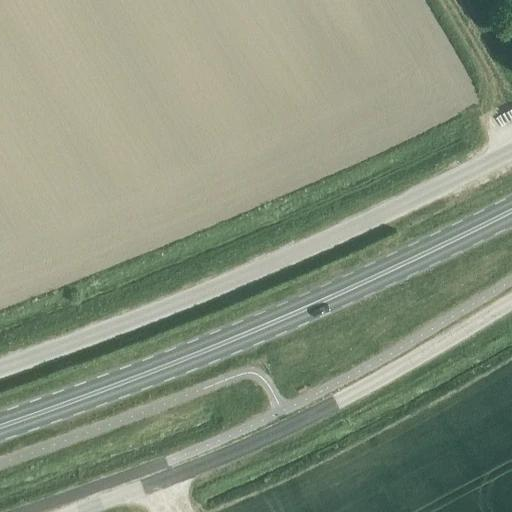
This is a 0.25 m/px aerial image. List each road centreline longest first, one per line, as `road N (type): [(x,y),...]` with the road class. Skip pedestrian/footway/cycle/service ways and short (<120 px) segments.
road 1 (unclassified): [(0,368),(189,298),(511,149)]
road 2 (primary): [(0,426),(279,320),(511,210)]
road 3 (unclassified): [(74,511),(257,441),(511,302)]
